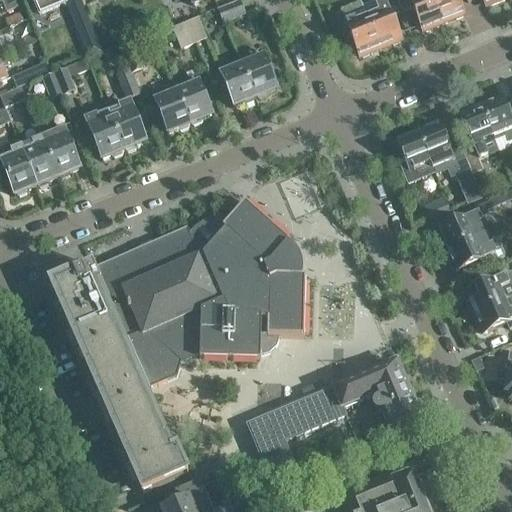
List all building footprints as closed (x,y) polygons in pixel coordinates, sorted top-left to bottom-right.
[(13,0),(0,0),(7,13),(18,8),(13,0)] [(33,0),(35,4),(39,15),(66,4),(67,4),(65,0),(33,0)] [(65,0),(67,4),(66,4),(75,26),(88,21),(79,0),(65,0)] [(378,11),(365,16),(379,49),(390,44),(393,47),(399,44),(399,41),(400,40),(390,17),(401,13),(401,12),(396,0),(383,0),(384,1),(375,5),(378,11)] [(396,0),(401,12),(412,7),(422,31),(423,31),(425,33),(432,31),(432,27),(443,23),(432,0),(396,0)] [(432,0),(443,23),(453,19),(456,21),(462,19),(462,15),(463,15),(456,0),(432,0)] [(239,3),(218,12),(223,25),(245,16),(239,3)] [(341,14),(335,16),(341,32),(348,29),(359,57),(360,57),(362,59),(369,57),(369,53),(379,49),(365,16),(363,10),(362,7),(360,4),(340,12),(341,14)] [(19,14),(6,20),(9,28),(23,22),(19,14)] [(185,25),(194,46),(206,41),(197,20),(185,25)] [(180,51),(194,46),(185,25),(172,30),(180,51)] [(34,33),(20,39),(24,47),(37,42),(34,33)] [(122,55),(129,71),(130,75),(141,71),(133,51),(122,55)] [(242,67),(255,99),(257,99),(259,101),(266,98),(266,94),(276,91),(260,52),(255,54),(251,56),(253,63),(242,67)] [(87,63),(66,72),(69,80),(90,71),(87,63)] [(17,91),(21,89),(51,76),(46,65),(12,80),(17,91)] [(253,100),(255,99),(242,67),(231,72),(228,65),(218,69),(234,108),(244,104),(246,106),(253,103),(253,100)] [(130,75),(129,71),(116,77),(126,102),(139,97),(130,75)] [(63,97),(74,93),(69,80),(66,72),(55,77),(63,97)] [(55,77),(43,81),(50,102),(63,97),(55,77)] [(176,94),(189,127),(192,126),(194,128),(201,125),(201,122),(211,118),(195,78),(186,82),(188,89),(176,94)] [(17,91),(0,97),(0,99),(4,109),(25,101),(21,89),(17,91)] [(189,127),(176,94),(165,99),(162,92),(152,96),(168,136),(179,131),(181,133),(187,130),(188,127),(189,127)] [(491,105),(481,110),(494,143),(505,138),(508,144),(511,142),(511,127),(501,101),(498,99),(492,102),(491,105)] [(130,105),(108,114),(124,153),(126,152),(128,154),(135,151),(136,148),(146,144),(130,105)] [(461,151),(465,161),(472,177),(483,173),(479,161),(487,158),(483,148),(494,143),(481,110),(470,114),(468,112),(461,114),(461,118),(460,118),(472,146),(461,151)] [(5,112),(0,113),(0,127),(10,123),(5,112)] [(124,153),(108,114),(87,123),(102,162),(113,158),(115,160),(122,157),(122,154),(124,153)] [(428,131),(418,135),(433,171),(444,167),(445,170),(454,167),(470,206),(482,201),(472,177),(465,161),(454,166),(438,127),(435,125),(429,127),(428,131)] [(42,141),(58,180),(60,179),(62,182),(69,179),(69,175),(80,171),(64,133),(42,141)] [(435,175),(433,171),(418,135),(407,140),(404,137),(398,140),(398,144),(408,169),(402,171),(408,186),(435,175)] [(58,180),(42,141),(20,150),(36,189),(38,189),(41,191),(47,188),(48,185),(58,180)] [(36,189),(20,150),(0,158),(0,160),(15,198),(17,197),(20,199),(26,197),(27,193),(36,189)] [(511,188),(482,201),(474,204),(478,215),(478,216),(511,200),(511,188)] [(444,202),(425,210),(431,223),(450,215),(444,202)] [(290,245),(255,215),(245,205),(234,218),(230,218),(226,218),(222,218),(218,218),(214,219),(211,220),(207,222),(203,224),(200,226),(197,228),(194,230),(189,235),(219,302),(141,336),(127,342),(149,392),(177,379),(181,365),(200,357),(200,359),(260,360),(261,357),(264,357),(267,356),(270,354),(276,349),(277,346),(278,343),(279,340),(304,340),(305,280),(302,280),(303,277),(303,274),(303,271),(303,268),(302,265),(301,263),(300,260),(299,257),(297,255),(295,253),(293,251),(291,249),(288,248),(290,245)] [(448,253),(487,236),(478,216),(438,233),(439,234),(437,236),(439,242),(443,242),(448,253)] [(127,342),(141,336),(219,302),(189,235),(187,230),(164,240),(95,270),(127,342)] [(487,236),(448,253),(452,264),(450,266),(452,272),(456,272),(457,273),(484,262),(487,267),(504,260),(498,245),(492,248),(487,236)] [(93,266),(89,268),(73,275),(50,285),(142,495),(144,495),(188,475),(175,444),(172,445),(95,271),(93,266)] [(470,305),(475,316),(511,299),(511,278),(511,276),(466,295),(466,296),(464,299),(466,305),(470,305)] [(511,299),(475,316),(479,326),(477,329),(480,335),(483,336),(484,336),(511,324),(511,326),(511,299)] [(247,427),(246,427),(273,490),(300,479),(285,444),(347,419),(344,411),(379,396),(381,402),(378,403),(377,404),(376,405),(375,406),(374,407),(374,408),(374,410),(375,411),(375,412),(376,413),(377,414),(378,414),(380,414),(381,414),(382,414),(391,436),(422,423),(397,364),(334,390),(326,393),(306,402),(304,403),(304,402),(247,426),(247,427)] [(511,368),(509,369),(508,377),(503,376),(501,386),(506,387),(505,395),(511,396),(510,404),(511,403),(511,368)] [(322,384),(302,393),(306,402),(326,393),(322,384)] [(364,448),(384,440),(380,431),(355,442),(357,447),(364,448)] [(251,479),(244,463),(221,473),(228,489),(251,479)] [(336,483),(332,474),(329,469),(317,474),(323,489),(336,483)] [(426,511),(412,476),(407,478),(406,473),(395,478),(397,482),(392,484),(395,492),(373,500),(377,511),(426,511)] [(173,506),(161,511),(211,511),(199,482),(168,496),(170,499),(173,506)] [(377,511),(373,500),(346,511),(377,511)]
